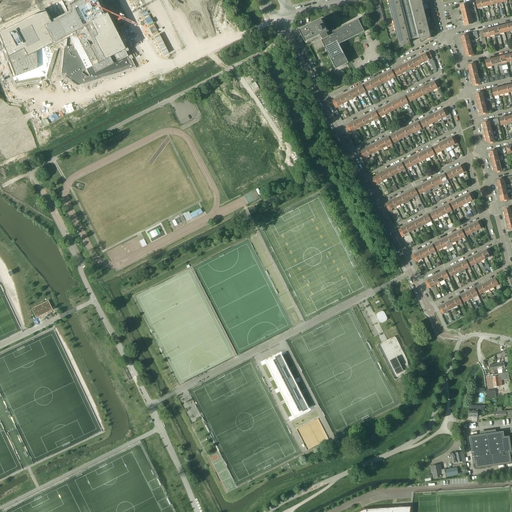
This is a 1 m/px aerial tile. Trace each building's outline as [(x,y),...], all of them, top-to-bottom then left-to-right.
[(133,67),(98,0),(79,0),(69,5),(71,13),(54,21),(46,25),(55,42),(57,41),(68,35),(73,45),(70,46),(66,46),(64,48),(61,74),(62,75),(64,72),(67,74),(65,77),(78,85),(133,67)] [(387,0),(388,3),(389,8),(391,16),(392,19),(393,21),(395,29),(396,33),(397,38),(397,39),(399,47),(399,48),(410,43),(409,40),(419,37),(420,43),(431,38),(428,26),(427,21),(425,13),(423,8),(421,0),(387,0)] [(461,11),(476,7),(474,2),(460,6),(461,8),(460,8),(461,11)] [(380,5),(375,6),(376,11),(373,12),(375,24),(384,22),(380,5)] [(463,16),(477,12),(476,7),(461,11),(462,14),(463,16)] [(0,32),(0,45),(12,78),(13,78),(15,77),(37,68),(36,52),(55,42),(46,25),(54,21),(47,8),(0,32)] [(463,20),(478,17),(477,12),(463,16),(463,17),(462,17),(463,20)] [(465,26),(479,22),(478,17),(463,20),(464,24),(465,24),(465,26)] [(333,32),(333,33),(334,34),(329,37),(327,33),(328,32),(322,21),(301,31),(306,42),(320,35),(321,36),(323,39),(321,40),(336,69),(348,63),(340,46),(339,44),(364,31),(358,19),(333,32)] [(464,36),(461,37),(462,42),(469,40),(468,37),(470,36),(469,33),(464,35),(464,36)] [(426,54),(420,56),(424,62),(428,60),(429,63),(430,62),(433,71),(437,70),(434,61),(433,61),(429,52),(428,52),(426,53),(426,54)] [(471,65),(468,66),(469,71),(476,69),(475,65),(477,65),(476,62),(471,64),(471,65)] [(436,81),(430,84),(433,90),(440,87),(436,81)] [(255,93),(260,90),(256,82),(250,85),(255,93)] [(478,94),(475,94),(476,100),(483,98),(482,94),(484,94),(483,91),(478,92),(478,94)] [(333,101),(332,101),(336,108),(339,107),(338,106),(343,104),(339,97),(335,100),(335,99),(333,100),(333,101)] [(445,109),(438,112),(441,119),(448,115),(445,109)] [(485,123),(482,123),(483,129),(490,127),(489,123),(491,123),(490,120),(485,121),(485,123)] [(352,123),(346,127),(349,133),(356,130),(352,123)] [(418,123),(413,125),(416,131),(421,129),(418,123)] [(400,143),(398,140),(395,134),(391,136),(395,145),(400,143)] [(454,137),(447,140),(450,147),(457,143),(454,137)] [(431,148),(426,151),(429,157),(434,155),(431,148)] [(366,149),(359,152),(362,159),(369,155),(366,149)] [(492,152),(489,152),(490,158),(497,156),(497,152),(498,152),(497,149),(492,150),(492,152)] [(402,163),(397,166),(400,172),(405,170),(402,163)] [(462,165),(455,168),(459,175),(466,171),(462,165)] [(444,174),(439,177),(442,183),(447,181),(444,174)] [(379,175),(371,179),(375,186),(381,183),(381,182),(382,181),(379,175)] [(499,180),(496,181),(497,187),(505,185),(504,181),(505,181),(504,178),(499,179),(499,180)] [(471,193),(464,197),(467,203),(474,199),(471,193)] [(392,201),(385,204),(388,210),(395,207),(392,201)] [(448,205),(443,207),(447,213),(451,211),(448,205)] [(511,214),(511,210),(511,209),(511,206),(511,207),(506,208),(506,209),(503,210),(504,215),(511,214)] [(192,218),(189,212),(185,213),(183,215),(187,221),(192,218)] [(183,216),(175,220),(178,225),(186,221),(183,216)] [(480,221),(473,225),(476,231),(483,227),(480,221)] [(405,227),(398,230),(402,236),(408,233),(405,227)] [(461,230),(457,233),(460,239),(465,237),(461,230)] [(432,245),(427,248),(430,254),(435,252),(432,245)] [(489,249),(481,253),(484,259),(492,255),(489,249)] [(418,252),(412,256),(415,262),(422,259),(418,252)] [(0,284),(2,290),(16,290),(16,288),(11,276),(13,275),(12,271),(7,271),(0,254),(0,284)] [(466,261),(461,263),(464,270),(469,267),(466,261)] [(497,277),(490,281),(493,287),(500,284),(497,277)] [(432,278),(425,282),(428,288),(435,284),(432,278)] [(47,302),(32,309),(36,317),(38,316),(49,311),(51,310),(47,302)] [(445,304),(438,308),(441,314),(448,310),(445,304)] [(376,314),(376,315),(376,316),(376,317),(379,322),(380,322),(380,323),(381,323),(382,323),(386,321),(387,320),(387,319),(387,318),(384,313),(384,312),(383,312),(382,311),(381,312),(378,313),(377,314),(376,314)] [(282,354),(265,363),(266,364),(273,377),(274,379),(278,388),(280,392),(282,396),(284,401),(285,402),(292,416),(293,417),(294,419),(301,415),(300,413),(302,412),(303,414),(311,411),(310,408),(309,407),(302,394),(301,392),(297,383),(295,380),(293,375),(291,371),(290,369),(283,355),(282,354)] [(396,357),(390,361),(396,374),(403,371),(396,357)] [(509,372),(508,362),(498,363),(500,373),(509,372)] [(500,373),(498,363),(490,365),(490,371),(491,371),(491,372),(494,372),(493,370),(497,370),(498,373),(500,373)] [(508,372),(500,373),(500,376),(501,376),(501,380),(509,379),(508,372)] [(501,380),(501,376),(500,376),(500,373),(493,374),(493,377),(494,387),(502,386),(501,380)] [(468,413),(468,415),(469,416),(469,417),(477,417),(477,413),(483,413),(483,405),(470,404),(470,410),(469,410),(469,413),(468,413)] [(475,469),(488,467),(511,463),(510,456),(511,455),(511,452),(509,436),(504,437),(503,431),(469,436),(473,463),(475,463),(475,469)] [(462,463),(463,464),(466,463),(463,452),(450,454),(451,463),(462,461),(462,463)] [(433,478),(442,477),(440,465),(431,466),(433,478)] [(458,474),(457,467),(445,470),(446,477),(449,477),(449,476),(458,474)]
